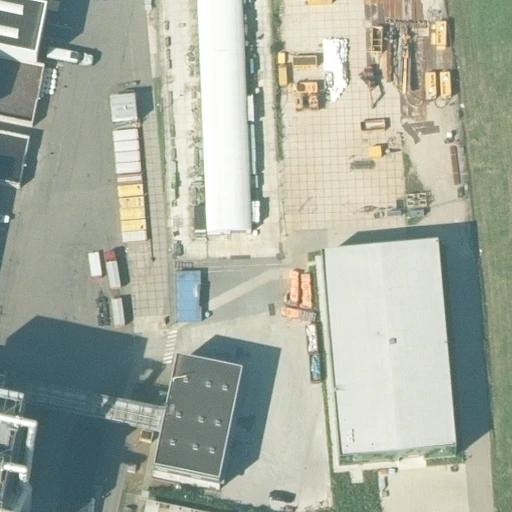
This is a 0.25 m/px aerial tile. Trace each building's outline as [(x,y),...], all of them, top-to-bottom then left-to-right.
[(0,0),(0,185),(19,190),(29,142),(0,135),(0,121),(32,128),(44,69),(36,68),(46,18),(26,14),(28,0),(0,0)] [(251,234),(241,0),(196,0),(206,210),(193,210),(194,234),(206,233),(207,236),(251,234)] [(134,100),(110,102),(112,126),(136,124),(134,100)] [(441,258),(320,268),(337,469),(459,458),(441,258)] [(176,366),(153,477),(219,491),(242,380),(176,366)] [(0,415),(0,511),(6,511),(7,510),(26,421),(0,415)] [(151,444),(153,435),(141,433),(139,442),(151,444)] [(84,478),(90,475),(97,441),(78,437),(72,470),(76,476),(74,483),(83,485),(84,478)] [(128,464),(127,472),(135,474),(136,466),(128,464)]
